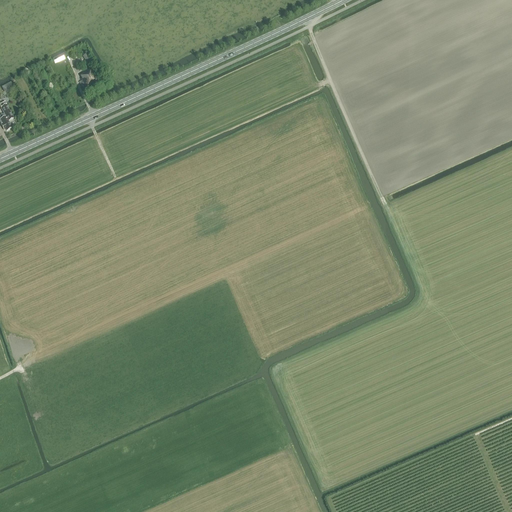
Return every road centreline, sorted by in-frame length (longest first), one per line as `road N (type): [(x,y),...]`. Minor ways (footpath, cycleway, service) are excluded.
road 1 (secondary): [(0,159),(343,0)]
road 2 (track): [(390,216),(305,18)]
